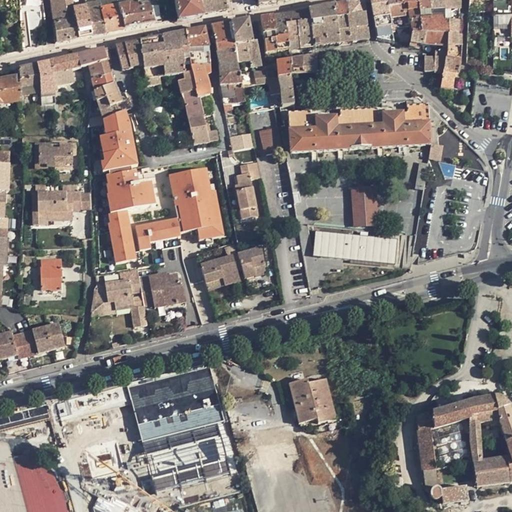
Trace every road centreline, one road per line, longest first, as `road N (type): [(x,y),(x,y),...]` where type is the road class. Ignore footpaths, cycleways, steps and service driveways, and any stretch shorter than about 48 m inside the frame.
road 1 (secondary): [(0,396),(296,319)]
road 2 (residential): [(490,268),(501,155),(374,48)]
road 3 (residential): [(420,511),(404,427),(419,399),(474,359),(490,268)]
road 4 (secondary): [(296,319),(490,268)]
road 5 (residential): [(235,16),(50,52)]
road 6 (residential): [(264,165),(296,319)]
road 7 (unknown): [(115,37),(118,73),(142,135),(157,156),(168,157)]
